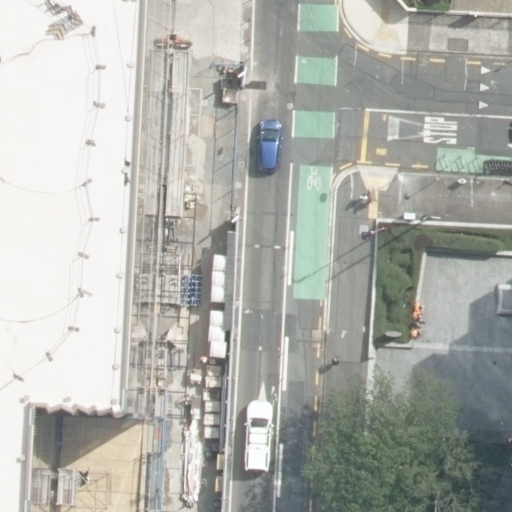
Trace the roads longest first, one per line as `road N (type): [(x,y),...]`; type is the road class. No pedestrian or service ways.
road 1 (secondary): [(251,511),(272,103)]
road 2 (residential): [(272,103),(511,117)]
